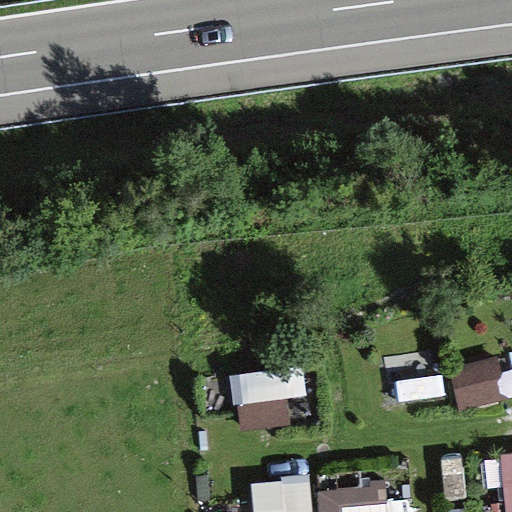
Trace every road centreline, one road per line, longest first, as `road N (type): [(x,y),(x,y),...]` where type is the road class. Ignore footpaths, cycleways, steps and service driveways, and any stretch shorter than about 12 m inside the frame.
road 1 (motorway): [(0,61),(428,0)]
road 2 (track): [(232,468),(511,431)]
